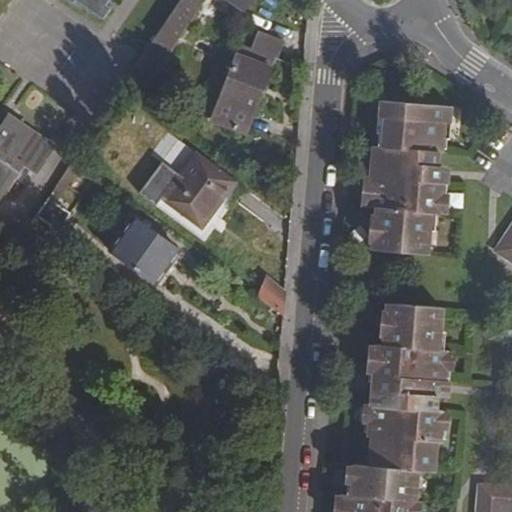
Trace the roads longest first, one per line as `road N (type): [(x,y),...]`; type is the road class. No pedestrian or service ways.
road 1 (residential): [(296,511),(335,70),(353,14)]
road 2 (tertiary): [(511,88),(413,10)]
